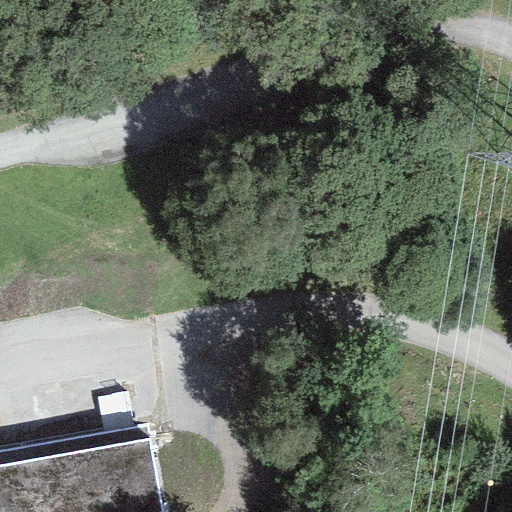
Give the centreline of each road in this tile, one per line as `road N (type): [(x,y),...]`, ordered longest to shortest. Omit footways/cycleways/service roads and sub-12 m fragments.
road 1 (track): [(0,153),(397,29),(475,27),(511,40)]
road 2 (track): [(511,369),(469,343),(359,310),(295,310),(0,366)]
